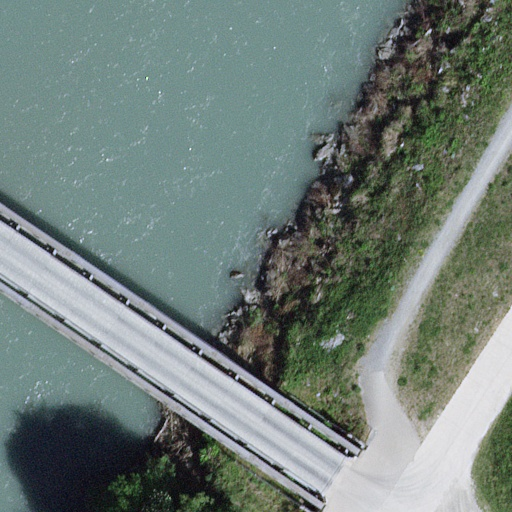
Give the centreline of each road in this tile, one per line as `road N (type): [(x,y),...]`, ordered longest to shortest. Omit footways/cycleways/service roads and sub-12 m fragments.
road 1 (track): [(0,242),(408,509)]
road 2 (track): [(408,509),(511,348)]
